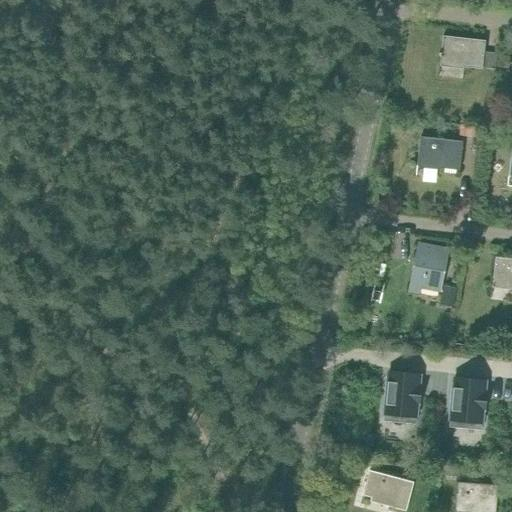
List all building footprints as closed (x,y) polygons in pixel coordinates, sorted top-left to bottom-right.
[(442,36),(439,65),(440,65),(440,63),(463,66),(463,68),(482,70),(485,41),(471,39),(471,44),(466,43),(467,39),(442,36)] [(484,52),(482,68),(495,70),(497,54),(484,52)] [(498,56),(496,68),(506,69),(507,57),(498,56)] [(420,137),(416,166),(418,166),(418,164),(441,167),(441,169),(459,171),(463,142),(449,140),(448,145),(444,144),(445,140),(420,137)] [(410,286),(408,293),(419,295),(420,288),(438,292),(442,273),(445,274),(447,262),(444,262),(446,254),(425,249),(423,258),(416,257),(410,286)] [(511,259),(495,257),(491,286),(492,286),(493,284),(511,286),(511,259)] [(443,285),(439,305),(454,308),(457,288),(443,285)] [(388,372),(384,415),(415,417),(415,424),(416,424),(418,404),(419,404),(421,386),(419,386),(420,375),(388,372)] [(453,378),(449,421),(481,423),(480,430),(481,430),(483,410),(485,410),(486,393),(485,392),(486,381),(453,378)] [(366,438),(365,447),(373,447),(373,439),(366,438)] [(413,484),(402,481),(371,472),(364,496),(374,499),(375,496),(387,499),(385,506),(406,511),(413,484)] [(458,482),(456,511),(466,511),(495,511),(498,486),(458,482)]
